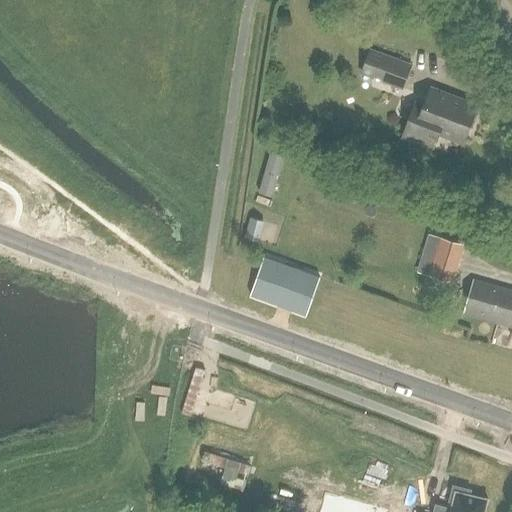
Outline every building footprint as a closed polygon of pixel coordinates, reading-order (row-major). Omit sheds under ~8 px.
[(403,89),(412,66),(370,49),(361,73),(403,89)] [(435,147),(440,134),(464,142),(477,107),(431,90),(426,106),(417,103),(405,136),(435,147)] [(250,219),(245,239),(259,243),(265,223),(250,219)] [(441,239),(430,277),(453,283),(463,246),(441,239)] [(296,300),(309,262),(271,248),(258,286),(296,300)] [(511,292),(474,282),(465,314),(511,327),(511,292)] [(375,425),(374,430),(393,435),(390,449),(412,455),(417,436),(375,425)] [(484,511),(487,502),(468,497),(469,493),(454,489),(449,508),(452,508),(450,511),(484,511)] [(323,511),(383,511),(327,498),(323,511)]
